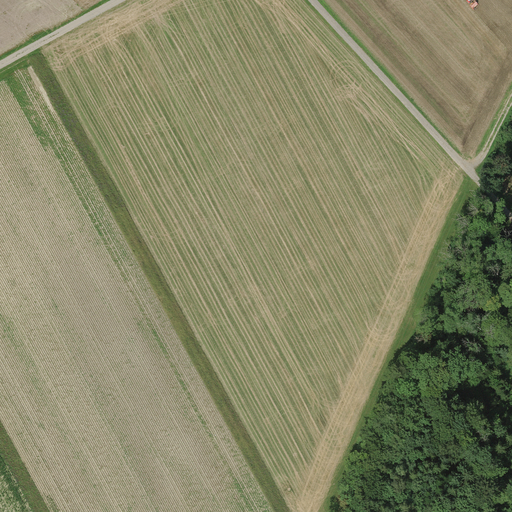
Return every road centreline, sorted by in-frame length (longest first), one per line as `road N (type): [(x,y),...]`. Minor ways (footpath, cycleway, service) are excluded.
road 1 (track): [(511,214),(313,0)]
road 2 (track): [(0,67),(123,0)]
